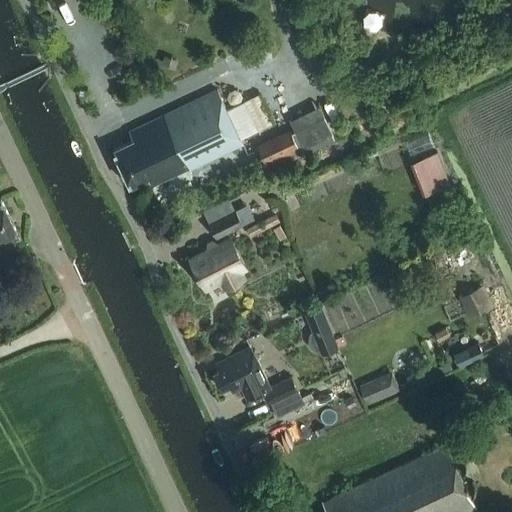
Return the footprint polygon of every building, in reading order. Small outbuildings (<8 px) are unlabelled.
[(367,8),(363,28),(383,32),(387,12),(367,8)] [(243,142),(240,137),(258,128),(243,98),(226,106),(217,88),(127,130),(131,141),(114,149),(131,184),(148,176),(151,183),(175,172),(176,174),(243,142)] [(303,148),(334,139),(324,104),(293,113),(303,148)] [(261,151),(269,169),(303,153),(295,135),(261,151)] [(441,160),(438,151),(411,161),(414,170),(441,160)] [(1,198),(0,198),(0,253),(15,246),(11,237),(18,233),(1,198)] [(209,223),(217,237),(243,223),(236,209),(209,223)] [(276,213),(247,228),(251,235),(280,221),(276,213)] [(274,227),(280,240),(287,237),(280,224),(274,227)] [(223,281),(225,287),(245,277),(241,269),(246,267),(231,237),(190,257),(206,288),(223,281)] [(470,316),(490,307),(480,286),(460,295),(470,316)] [(319,307),(303,314),(311,330),(309,334),(308,338),(308,342),(310,346),(314,349),(317,351),(322,351),(322,352),(337,345),(319,307)] [(450,335),(446,327),(436,332),(440,340),(450,335)] [(342,335),(336,338),(339,346),(346,343),(342,335)] [(479,341),(455,352),(460,365),(484,354),(479,341)] [(233,390),(242,386),(247,396),(270,385),(251,345),(216,362),(219,369),(215,371),(223,388),(230,384),(233,390)] [(361,383),(369,403),(400,391),(392,371),(361,383)] [(264,388),(271,403),(277,414),(304,401),(299,389),(292,375),(264,388)] [(465,511),(477,507),(448,444),(323,501),(327,511),(465,511)]
